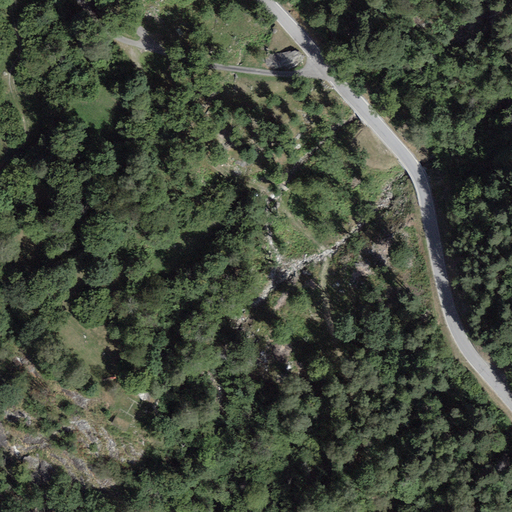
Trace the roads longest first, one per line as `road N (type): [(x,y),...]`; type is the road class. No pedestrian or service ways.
road 1 (tertiary): [(511,404),(454,325),(415,169),(344,88)]
road 2 (unclassified): [(80,0),(116,48),(344,88)]
